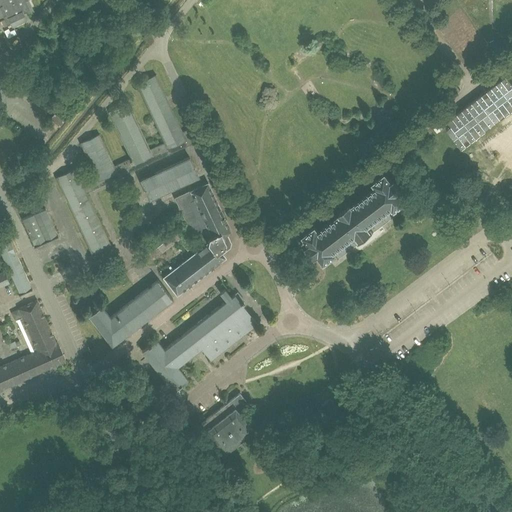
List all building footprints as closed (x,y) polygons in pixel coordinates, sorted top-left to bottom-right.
[(448,99),(460,90),(456,85),(444,94),(448,99)] [(54,113),(49,119),(59,127),(64,121),(54,113)] [(315,227),(303,236),(310,245),(306,247),(314,257),(318,255),(324,263),(335,255),(337,258),(355,244),(375,229),(397,212),(394,209),(405,201),(403,198),(406,196),(402,191),(402,190),(395,180),(391,183),(385,174),(373,183),(376,187),(351,206),(350,204),(338,213),(340,215),(318,232),(315,227)] [(163,277),(177,294),(225,257),(222,254),(230,248),(231,243),(227,233),(230,232),(207,182),(175,197),(193,235),(196,234),(199,241),(203,246),(163,277)] [(246,401),(239,393),(201,423),(213,439),(205,445),(216,458),(252,429),(236,409),(246,401)] [(323,410),(320,413),(327,422),(332,418),(338,426),(341,424),(343,426),(348,423),(346,420),(347,419),(330,398),(321,404),(322,406),(321,407),(323,410)]
